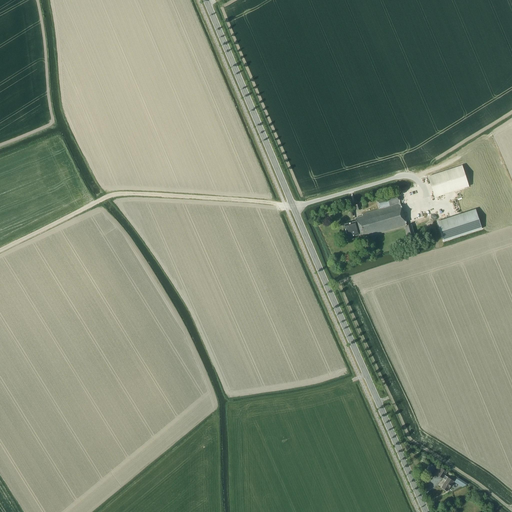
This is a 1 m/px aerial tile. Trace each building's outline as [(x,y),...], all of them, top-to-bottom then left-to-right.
[(462,166),(428,177),(435,198),(469,187),(462,166)] [(347,238),(362,234),(364,233),(365,237),(405,226),(408,237),(414,235),(411,224),(408,225),(397,193),(377,199),(380,210),(362,215),(363,216),(355,218),(356,221),(344,225),(347,238)] [(475,209),(437,221),(444,241),(482,229),(475,209)] [(432,472),(436,467),(430,463),(426,468),(432,472)] [(453,481),(448,477),(447,477),(444,475),(447,472),(441,468),(437,474),(442,478),(443,478),(446,480),(441,487),(447,491),(453,481)] [(464,488),(468,483),(459,477),(455,481),(464,488)]
